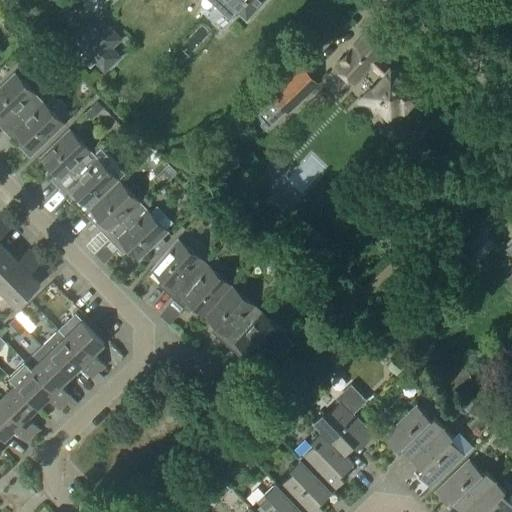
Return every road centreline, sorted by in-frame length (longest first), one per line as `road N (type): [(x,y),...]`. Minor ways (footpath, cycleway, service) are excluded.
road 1 (residential): [(74,511),(49,487),(50,450),(141,359),(142,327),(0,180)]
road 2 (residential): [(511,97),(408,0)]
